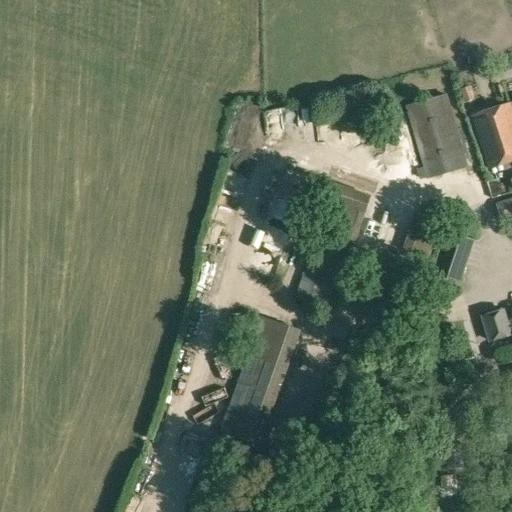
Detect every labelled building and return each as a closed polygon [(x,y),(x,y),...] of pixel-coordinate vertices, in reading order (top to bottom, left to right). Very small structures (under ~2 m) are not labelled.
[(446,93),(404,105),(425,178),(468,166),(466,159),(459,136),(446,93)] [(511,100),(506,103),(479,112),(469,115),(487,168),(511,160),(511,100)] [(286,108),(270,110),(272,121),(287,119),(286,108)] [(349,147),(349,131),(360,131),(360,123),(328,122),(328,147),(349,147)] [(406,175),(422,170),(408,123),(376,133),(382,153),(398,148),(406,175)] [(323,179),(317,196),(340,204),(306,306),(330,314),(364,212),(371,196),(323,179)] [(511,197),(495,203),(500,221),(511,216),(511,197)] [(401,251),(428,259),(440,221),(413,212),(401,251)] [(271,237),(283,232),(278,219),(266,224),(271,237)] [(433,277),(459,285),(473,240),(448,232),(433,277)] [(279,279),(286,242),(271,239),(268,260),(254,258),(251,274),(279,279)] [(361,279),(403,292),(411,267),(369,254),(361,279)] [(504,306),(477,315),(486,342),(511,334),(511,369),(509,370),(511,381),(511,321),(509,322),(504,306)] [(219,430),(260,445),(300,329),(259,314),(219,430)] [(445,446),(446,470),(462,469),(461,445),(445,446)] [(143,511),(149,500),(136,495),(128,511),(143,511)]
